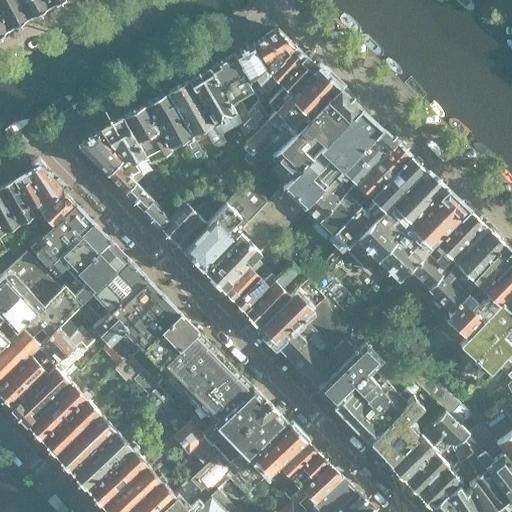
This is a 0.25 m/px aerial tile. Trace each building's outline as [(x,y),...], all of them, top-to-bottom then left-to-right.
[(19,0),(0,0),(0,12),(7,27),(28,15),(19,0)] [(48,3),(46,0),(19,0),(28,15),(48,3)] [(270,69),(294,44),(279,29),(273,29),(253,40),(270,69)] [(270,69),(253,40),(231,53),(245,77),(244,79),(249,88),(250,89),(270,69)] [(274,108),(315,64),(294,44),(270,69),(250,89),(257,101),(258,102),(269,91),(266,88),(276,77),(282,84),(267,102),(274,108)] [(236,95),(249,88),(244,79),(245,77),(231,53),(209,66),(249,134),(266,116),(258,102),(257,101),(246,111),(236,95)] [(296,129),(337,85),(315,64),(274,108),(266,116),(249,134),(244,139),(255,149),(259,145),(261,146),(266,141),(266,137),(278,124),(275,122),(281,115),(296,129)] [(249,134),(209,66),(188,78),(222,139),(230,154),(244,139),(249,134)] [(222,139),(188,78),(167,90),(190,132),(205,124),(205,131),(209,138),(213,138),(215,142),(222,139)] [(293,175),(358,105),(337,85),(296,129),(272,154),(293,175)] [(190,132),(167,90),(145,103),(177,158),(180,157),(173,142),(186,134),(205,168),(209,166),(190,132)] [(177,158),(145,103),(123,115),(145,153),(152,164),(172,189),(188,179),(177,158)] [(303,205),(380,126),(358,105),(293,175),(282,186),(303,205)] [(145,153),(123,115),(101,128),(122,157),(117,162),(129,174),(137,169),(132,160),(145,153)] [(315,222),(319,218),(346,190),(338,182),(348,172),(355,180),(394,139),(380,126),(303,205),(301,208),(304,211),(306,208),(315,217),(312,219),(315,222)] [(122,157),(101,128),(77,142),(106,172),(117,162),(122,157)] [(333,232),(408,153),(394,139),(355,180),(346,190),(319,218),(333,232)] [(350,243),(423,166),(408,153),(333,232),(340,238),(343,235),(350,243)] [(139,185),(129,174),(117,162),(106,172),(114,180),(111,182),(123,194),(125,191),(129,195),(139,185)] [(61,188),(39,164),(38,164),(24,172),(43,206),(61,188)] [(365,270),(371,263),(444,187),(423,166),(350,243),(344,250),(365,270)] [(43,206),(24,172),(11,179),(31,215),(32,217),(39,210),(43,206)] [(31,215),(11,179),(0,185),(0,193),(17,223),(21,230),(25,227),(22,221),(31,215)] [(267,202),(245,182),(235,192),(257,213),(267,202)] [(39,210),(32,217),(42,233),(75,202),(67,194),(71,192),(67,187),(65,185),(61,188),(43,206),(39,210)] [(156,202),(139,185),(129,195),(131,197),(128,200),(140,212),(143,209),(146,212),(156,202)] [(399,278),(408,269),(429,247),(437,239),(466,207),(444,187),(371,263),(376,268),(382,261),(399,278)] [(17,223),(0,193),(0,224),(3,230),(11,244),(17,241),(9,227),(17,223)] [(47,264),(92,220),(75,202),(42,233),(29,246),(47,264)] [(170,216),(156,202),(146,212),(148,214),(146,217),(157,229),(160,227),(170,216)] [(182,248),(206,222),(200,216),(208,208),(202,202),(194,210),(185,202),(170,216),(160,227),(182,248)] [(239,232),(242,228),(248,222),(239,214),(238,215),(225,203),(206,222),(182,248),(222,290),(254,257),(259,251),(239,232)] [(420,288),(484,224),(466,207),(437,239),(444,246),(436,254),(429,247),(408,269),(420,280),(416,284),(420,288)] [(91,291),(127,256),(92,220),(47,264),(64,282),(60,286),(31,315),(48,333),(57,324),(91,291)] [(271,239),(250,220),(248,222),(242,228),(263,248),(271,239)] [(463,287),(505,244),(488,228),(429,288),(452,310),(469,292),(463,287)] [(475,295),(511,256),(511,250),(505,244),(463,287),(469,292),(471,290),(475,295)] [(48,333),(31,315),(60,286),(26,250),(0,273),(0,379),(29,351),(38,343),(48,333)] [(109,309),(145,274),(127,256),(91,291),(109,309)] [(511,256),(475,295),(471,290),(469,292),(452,310),(448,314),(468,333),(459,342),(483,365),(475,372),(482,379),(505,355),(511,347),(511,256)] [(233,301),(256,276),(251,271),(259,262),(254,257),(222,290),(233,301)] [(258,326),(289,293),(282,286),(296,271),(288,263),(275,277),(243,311),(258,326)] [(347,289),(326,269),(311,284),(321,294),(323,292),(334,303),(347,289)] [(243,311),(275,277),(270,272),(261,281),(256,276),(233,301),(243,311)] [(123,330),(162,293),(145,274),(109,309),(86,331),(92,338),(102,348),(103,347),(113,337),(114,339),(123,330)] [(275,343),(321,294),(311,284),(304,278),(289,293),(258,326),(275,343)] [(141,348),(180,311),(162,293),(123,330),(141,348)] [(316,386),(365,334),(355,324),(334,303),(332,305),(321,294),(275,343),(316,386)] [(160,366),(197,329),(180,311),(141,348),(159,367),(160,366)] [(377,333),(362,317),(355,324),(365,334),(370,339),(377,333)] [(0,391),(11,403),(82,335),(76,328),(68,335),(57,324),(48,333),(38,343),(41,347),(44,344),(47,347),(44,349),(47,353),(39,361),(29,351),(0,379),(0,391)] [(251,384),(210,342),(197,329),(160,366),(214,421),(251,384)] [(27,420),(70,378),(76,373),(66,363),(92,338),(86,331),(82,335),(11,403),(27,420)] [(367,376),(387,356),(379,348),(375,352),(369,346),(373,342),(370,339),(365,334),(316,386),(333,404),(352,384),(365,396),(375,386),(376,385),(367,376)] [(407,358),(385,335),(376,345),(379,348),(387,356),(398,366),(407,358)] [(127,353),(114,339),(113,337),(103,347),(117,363),(127,353)] [(143,367),(133,356),(129,352),(127,353),(117,363),(113,366),(128,382),(132,377),(143,367)] [(410,355),(407,358),(398,366),(419,386),(430,375),(410,355)] [(157,383),(150,375),(143,367),(132,377),(147,393),(157,383)] [(41,436),(88,391),(85,387),(82,391),(70,378),(27,420),(41,436)] [(157,383),(147,393),(146,394),(163,413),(175,402),(157,383)] [(203,432),(218,449),(237,469),(287,420),(251,384),(214,421),(203,432)] [(374,405),(365,396),(352,384),(333,404),(355,425),(374,405)] [(369,440),(403,404),(385,386),(381,391),(375,386),(365,396),(374,405),(355,425),(369,440)] [(56,452),(99,410),(87,397),(92,392),(90,389),(88,391),(41,436),(56,452)] [(414,429),(405,421),(420,404),(411,395),(403,404),(369,440),(389,462),(414,436),(411,433),(414,429)] [(511,397),(502,406),(511,418),(511,397)] [(189,417),(175,402),(163,413),(178,429),(189,417)] [(418,491),(446,465),(447,463),(443,458),(452,449),(451,446),(462,437),(510,501),(511,499),(511,462),(480,422),(461,403),(459,403),(448,414),(441,407),(421,429),(414,436),(389,462),(418,491)] [(511,418),(502,406),(480,422),(511,462),(511,418)] [(70,467),(114,425),(121,418),(117,414),(110,421),(99,410),(56,452),(70,467)] [(203,432),(189,417),(178,429),(173,433),(188,448),(203,432)] [(305,439),(287,420),(237,469),(228,478),(246,496),(269,474),(305,439)] [(88,486),(134,441),(131,437),(128,441),(114,425),(70,467),(88,486)] [(218,449),(203,432),(188,448),(202,464),(218,449)] [(511,501),(510,501),(462,437),(451,446),(452,449),(458,461),(465,456),(479,474),(474,478),(498,511),(511,501)] [(290,477),(317,451),(305,439),(269,474),(275,480),(284,471),(290,477)] [(102,502),(145,460),(134,448),(138,445),(134,441),(88,486),(102,502)] [(228,478),(237,469),(218,449),(202,464),(175,491),(152,511),(239,511),(217,488),(228,478)] [(302,488),(328,462),(317,451),(290,477),(302,488)] [(158,472),(146,459),(145,460),(102,502),(107,508),(111,511),(152,511),(175,491),(163,478),(166,475),(160,469),(158,472)] [(445,491),(458,482),(465,477),(458,461),(450,469),(446,465),(418,491),(430,504),(445,491)] [(302,511),(340,474),(328,462),(302,488),(307,494),(295,505),(302,511)] [(330,511),(355,490),(340,474),(302,511),(301,511),(330,511)] [(496,511),(498,511),(474,478),(468,482),(471,488),(482,511),(496,511)] [(482,511),(471,488),(464,493),(458,482),(445,491),(462,511),(482,511)] [(361,511),(370,505),(355,490),(330,511),(361,511)] [(462,511),(445,491),(430,504),(437,511),(462,511)] [(301,511),(302,511),(295,505),(290,499),(277,511),(274,511),(273,511),(301,511)]
